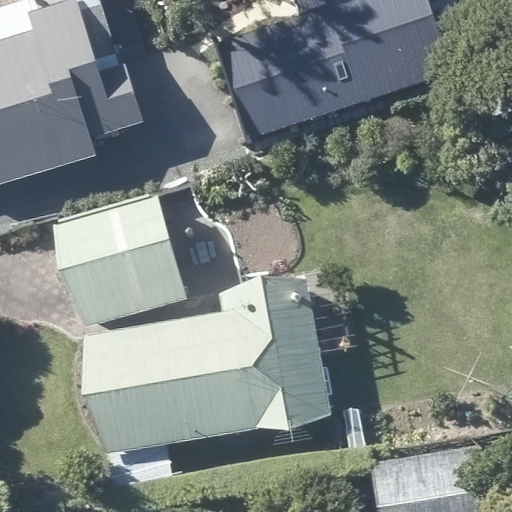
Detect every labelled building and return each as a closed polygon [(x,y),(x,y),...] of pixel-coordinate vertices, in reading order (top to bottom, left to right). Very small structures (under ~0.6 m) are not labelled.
[(0,187),(107,156),(103,138),(151,124),(134,63),(129,65),(109,0),(32,0),(33,1),(0,11),(0,187)] [(247,142),(460,75),(435,0),(330,0),(333,8),(217,44),(247,142)] [(60,225),(62,232),(88,329),(194,300),(165,196),(60,225)] [(230,312),(94,336),(121,486),(177,477),(171,446),(336,416),(311,271),(239,284),(225,287),(230,312)] [(383,511),(496,511),(486,447),(376,466),(383,511)]
